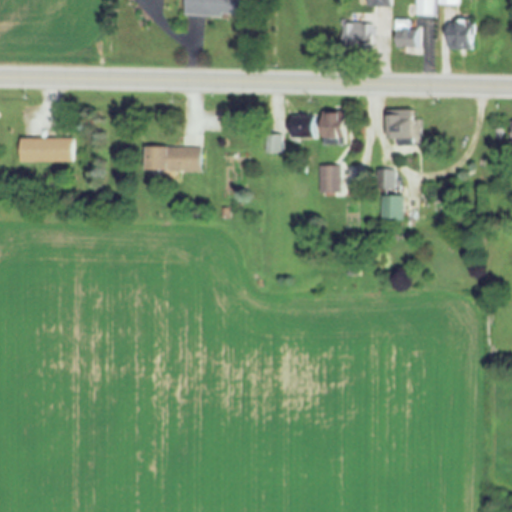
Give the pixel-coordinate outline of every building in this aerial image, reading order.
[(184,16),(184,0),(237,0),(237,16),(184,16)] [(372,0),(373,7),(396,8),(396,0),(372,0)] [(434,0),(434,18),(417,18),(417,0),(434,0)] [(394,21),(423,21),(423,50),(394,50),(394,21)] [(444,52),(444,21),(473,21),(473,43),(459,43),(459,52),(444,52)] [(369,25),(369,57),(341,57),(341,25),(369,25)] [(414,148),(389,148),(389,110),(414,110),(414,148)] [(345,145),(346,139),(353,139),(353,113),(330,113),(329,145),(345,145)] [(343,140),(288,140),(288,115),(343,115),(343,140)] [(269,154),(285,154),(286,136),(269,135),(269,154)] [(74,164),(19,164),(19,139),(74,139),(74,164)] [(200,174),(143,174),(143,148),(200,148),(200,174)] [(342,167),(342,195),(320,195),(320,167),(342,167)] [(381,223),(381,173),(397,173),(397,197),(404,197),(404,223),(381,223)]
